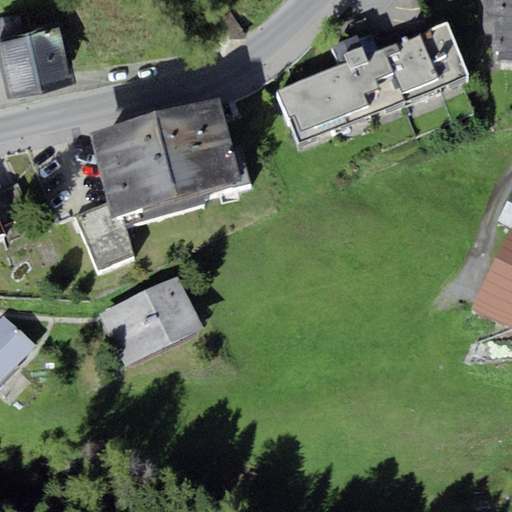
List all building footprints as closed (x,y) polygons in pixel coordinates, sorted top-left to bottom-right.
[(511,0),(483,0),(482,33),(493,33),(492,55),(511,55),(511,0)] [(339,66),(277,91),(297,146),(469,77),(446,24),(380,49),(366,21),(347,27),(352,37),(331,45),(339,66)] [(61,30),(0,41),(0,46),(11,99),(72,86),(61,30)] [(121,217),(126,216),(247,186),(225,97),(89,130),(103,186),(107,203),(111,219),(121,217)] [(511,194),(497,219),(511,228),(511,227),(511,194)] [(111,219),(107,203),(71,215),(94,271),(133,256),(121,217),(111,219)] [(511,227),(511,228),(469,308),(511,330),(511,227)] [(127,370),(204,332),(177,275),(99,313),(127,370)] [(0,385),(36,348),(2,316),(0,318),(0,385)]
